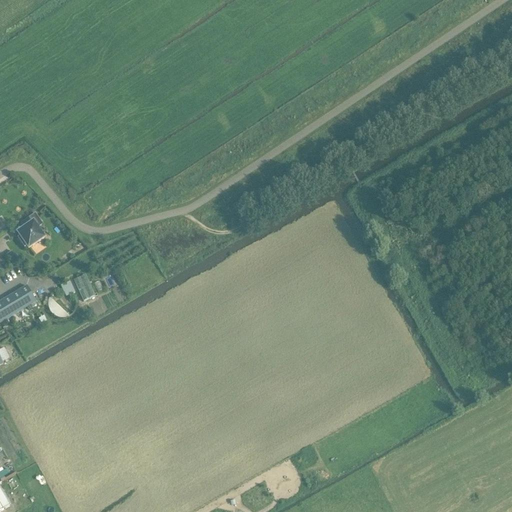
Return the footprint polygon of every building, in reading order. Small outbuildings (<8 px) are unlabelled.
[(28,228),(18,234),(20,237),(18,239),(24,249),(27,247),(29,250),(44,239),(38,229),(43,226),(35,214),(24,222),(28,228)] [(12,252),(6,256),(13,266),(19,262),(12,252)] [(69,283),(63,286),(65,291),(66,292),(69,292),(71,294),(72,295),(75,294),(69,283)] [(27,287),(0,303),(0,324),(36,303),(27,287)] [(0,511),(4,510),(11,506),(0,489),(0,488),(0,511)]
